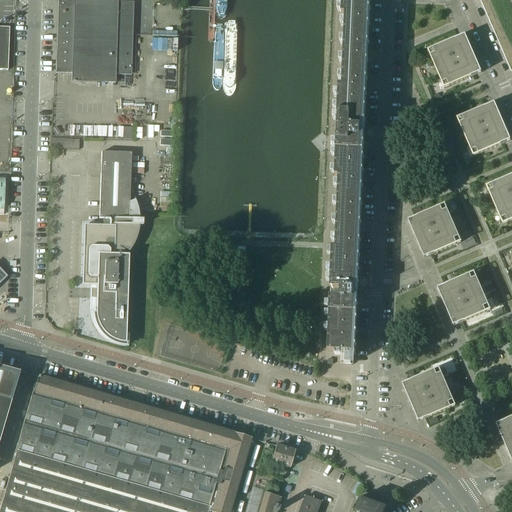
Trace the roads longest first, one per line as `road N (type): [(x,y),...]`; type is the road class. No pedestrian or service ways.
road 1 (residential): [(368,446),(388,0)]
road 2 (unclassified): [(368,446),(16,346)]
road 3 (unclassified): [(16,346),(34,0)]
